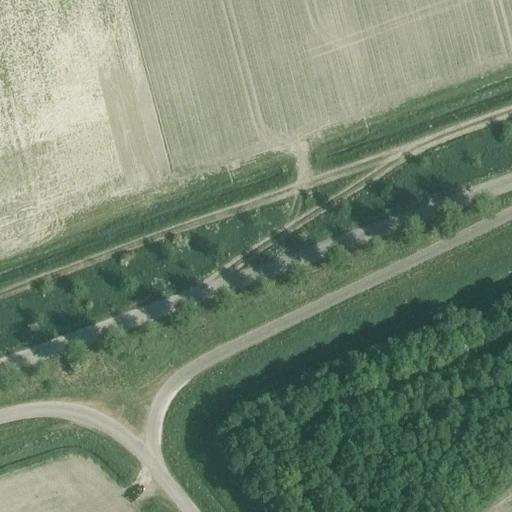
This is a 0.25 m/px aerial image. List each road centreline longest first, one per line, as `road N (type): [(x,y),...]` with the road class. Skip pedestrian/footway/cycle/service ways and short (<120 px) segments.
road 1 (unclassified): [(0,363),(511,179)]
road 2 (unclassified): [(142,447),(183,375),(511,210)]
road 3 (unclassified): [(0,422),(66,410),(142,447)]
